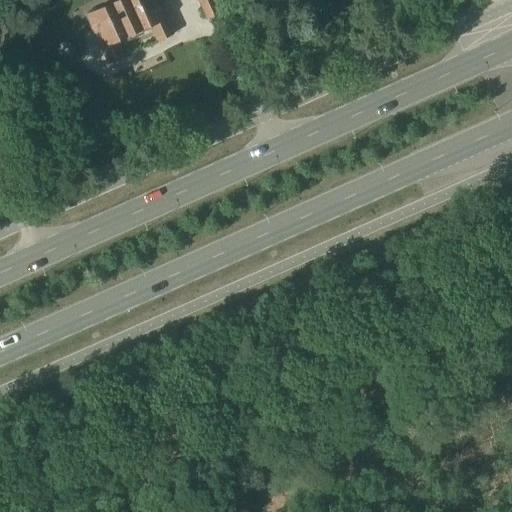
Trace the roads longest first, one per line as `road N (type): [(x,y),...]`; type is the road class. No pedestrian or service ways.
road 1 (primary): [(511,45),(0,273)]
road 2 (primary): [(0,352),(511,126)]
